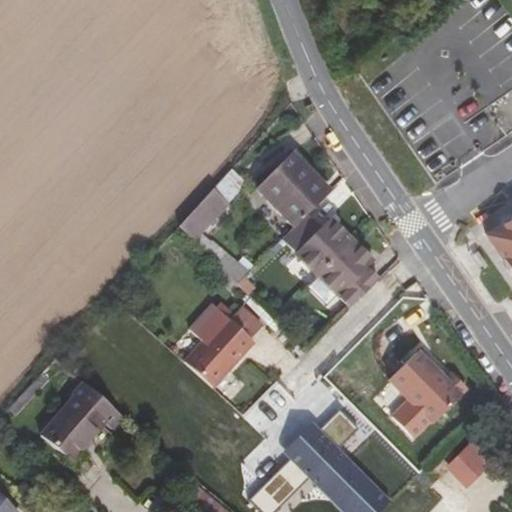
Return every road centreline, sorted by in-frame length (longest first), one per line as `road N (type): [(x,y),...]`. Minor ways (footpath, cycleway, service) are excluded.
road 1 (residential): [(315,78),(418,230)]
road 2 (residential): [(418,230),(511,362)]
